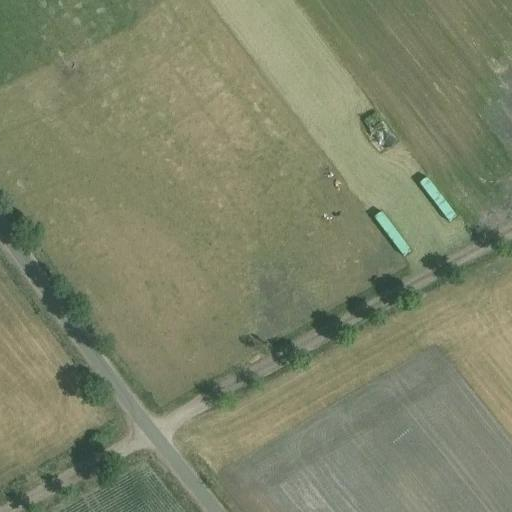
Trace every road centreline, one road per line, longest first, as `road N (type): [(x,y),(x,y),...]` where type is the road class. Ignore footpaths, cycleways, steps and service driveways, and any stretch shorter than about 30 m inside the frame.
road 1 (track): [(6,511),(511,237)]
road 2 (unclassified): [(215,511),(0,228)]
